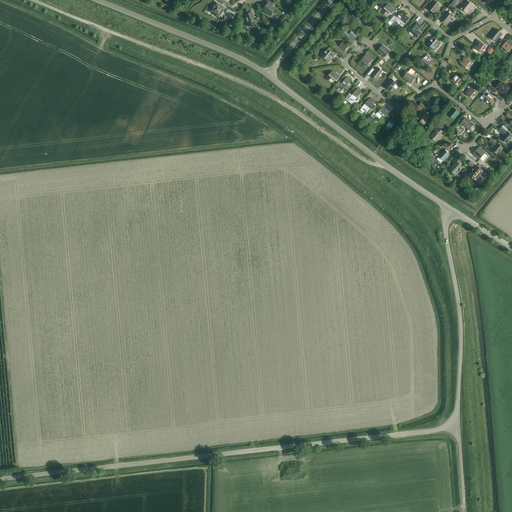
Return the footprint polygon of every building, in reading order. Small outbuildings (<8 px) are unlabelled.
[(267,14),(269,16),(275,10),(271,6),(273,4),(268,0),(267,0),(264,4),(265,5),(262,9),(264,11),(264,12),(266,14),(267,14)] [(429,10),(434,14),(437,10),(436,9),(439,5),(434,1),(429,7),(431,8),(429,10)] [(461,9),(467,13),(472,7),(470,6),(471,4),(467,1),(464,4),(465,5),(461,9)] [(225,24),(229,19),(221,14),(225,8),(215,2),(209,11),(219,17),(219,16),(222,18),(220,20),(225,24)] [(391,15),(395,11),(388,5),(385,7),(385,6),(380,7),(377,11),(379,13),(381,11),(385,15),(388,12),(391,15)] [(404,25),(409,19),(405,15),(407,14),(403,11),(397,18),(394,16),(390,21),(393,23),(394,21),(398,24),(400,21),(404,25)] [(443,21),(447,25),(450,21),(449,20),(453,16),(447,12),(442,18),(444,19),(443,21)] [(258,19),(254,20),(251,13),(244,15),(248,27),(255,24),(256,27),(260,25),(258,19)] [(350,18),(357,24),(362,19),(355,13),(350,18)] [(421,34),(419,32),(418,31),(419,29),(419,30),(422,27),(416,22),(415,24),(415,23),(413,22),(413,21),(409,26),(409,27),(409,26),(411,28),(409,31),(414,36),(415,35),(418,37),(421,34)] [(489,37),(496,42),(502,34),(496,29),(489,37)] [(354,40),(359,35),(353,30),(349,34),(345,31),(343,34),(347,37),(348,35),(354,40)] [(430,47),(434,51),(441,44),(436,40),(437,40),(434,37),(430,41),(433,44),(430,47)] [(474,47),(482,54),(484,51),(483,51),(486,47),(478,40),(476,42),(478,43),(474,47)] [(339,46),(345,51),(349,46),(343,41),(339,46)] [(506,50),(508,52),(511,47),(511,44),(507,41),(500,49),(504,52),(506,50)] [(386,57),(390,52),(384,47),(383,48),(381,47),(377,51),(381,54),(382,54),(386,57)] [(325,59),(329,62),(335,55),(331,52),(332,51),(328,48),(325,53),(328,55),(325,59)] [(361,61),(367,66),(373,60),(366,54),(361,61)] [(426,54),(418,64),(425,69),(426,67),(428,68),(432,63),(430,62),(432,59),(426,54)] [(467,66),(469,67),(472,63),(464,57),(462,59),(464,60),(460,64),(466,68),(467,66)] [(373,77),(377,80),(380,77),(379,76),(382,72),(377,68),(372,74),(374,75),(373,77)] [(336,81),(340,77),(332,71),(329,75),(328,75),(326,78),(330,81),(332,78),(336,81)] [(412,75),(412,76),(407,72),(403,78),(409,83),(411,81),(412,82),(416,78),(412,75)] [(450,81),(458,87),(460,85),(459,84),(462,80),(454,74),(452,76),(454,77),(450,81)] [(349,88),(347,86),(351,80),(348,77),(341,84),(340,86),(338,84),(336,86),(338,88),(339,87),(343,90),(344,89),(346,91),(349,88)] [(386,88),(391,92),(393,89),(393,88),(396,83),(391,79),(386,85),(388,87),(386,88)] [(496,88),(505,96),(510,89),(501,81),(496,88)] [(472,95),(474,97),(477,93),(469,86),(467,88),(469,89),(465,93),(470,98),(472,95)] [(360,99),(357,97),(362,91),(358,88),(352,96),(350,94),(346,99),(348,101),(350,98),(354,101),(355,100),(357,102),(360,99)] [(484,100),(490,106),(493,102),(491,100),(493,98),(489,95),(484,100)] [(370,109),(373,111),(376,106),(373,103),(374,101),(370,98),(362,108),(367,112),(370,109)] [(425,111),(428,107),(422,102),(416,109),(422,114),(417,119),(420,121),(419,123),(423,126),(424,124),(424,125),(431,116),(425,111)] [(381,116),(385,119),(389,113),(386,111),(387,109),(383,106),(375,116),(379,119),(381,116)] [(448,115),(454,119),(459,114),(453,109),(448,115)] [(387,126),(390,129),(399,119),(395,116),(387,126)] [(461,123),(472,132),(476,127),(466,118),(461,123)] [(511,136),(508,132),(507,132),(501,127),(499,130),(505,136),(502,139),(507,143),(511,137),(511,136)] [(441,136),(442,137),(444,134),(437,128),(435,131),(436,132),(431,138),(436,142),(441,136)] [(498,144),(491,139),(489,142),(495,147),(492,150),(498,155),(503,148),(498,144)] [(473,154),(480,159),(485,153),(479,148),(473,154)] [(438,156),(444,162),(450,155),(444,150),(438,156)] [(449,170),(455,176),(463,168),(459,164),(461,161),(456,158),(452,162),(454,164),(449,170)] [(476,166),(471,161),(468,165),(474,169),(469,174),(476,180),(483,172),(476,166)]
